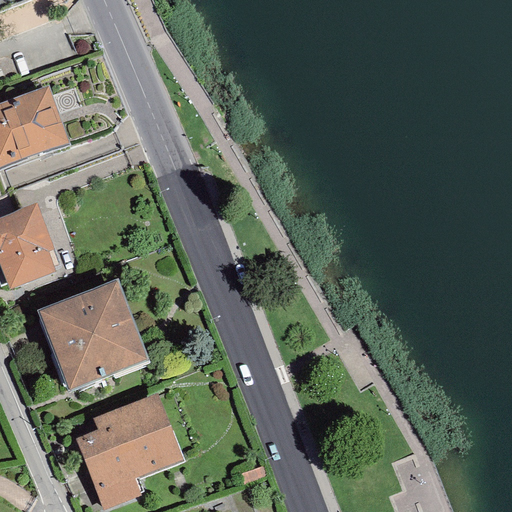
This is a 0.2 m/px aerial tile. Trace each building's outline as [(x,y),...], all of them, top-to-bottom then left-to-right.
[(0,167),(62,145),(45,98),(0,113),(0,167)] [(47,256),(33,218),(0,230),(0,257),(1,257),(12,289),(48,276),(42,258),(47,256)] [(72,387),(138,361),(112,295),(46,321),(72,387)] [(105,506),(134,495),(126,476),(174,457),(154,404),(99,426),(103,437),(81,445),(105,506)] [(243,489),(272,479),(267,466),(239,475),(243,489)]
